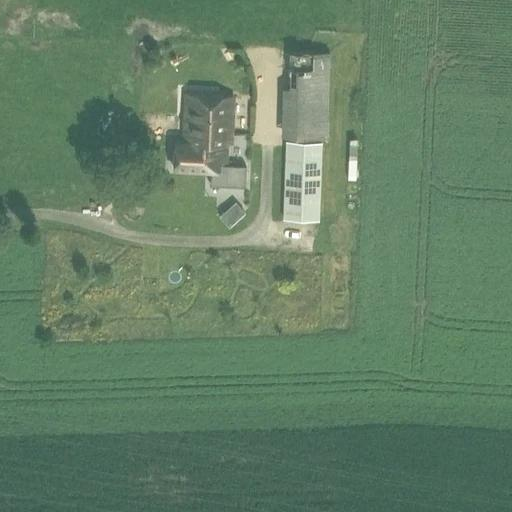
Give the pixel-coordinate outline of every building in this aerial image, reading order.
[(323,77),(289,76),(287,126),(320,128),(323,77)] [(184,95),(183,142),(226,142),(231,143),(232,96),(184,95)] [(226,171),(226,142),(183,142),(183,143),(174,142),(174,169),(226,171)] [(283,220),(317,221),(319,143),(285,142),(283,220)] [(219,215),(229,226),(245,212),(236,201),(219,215)]
